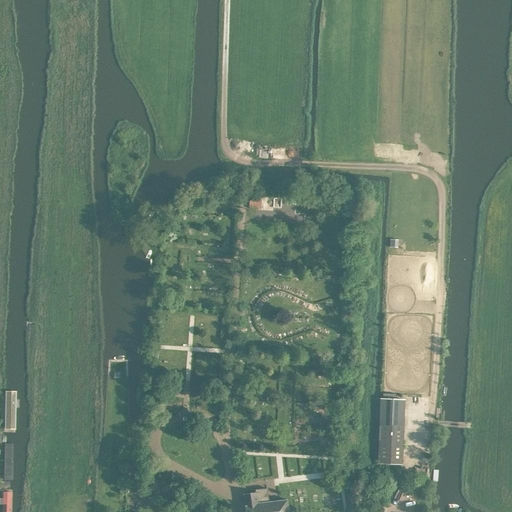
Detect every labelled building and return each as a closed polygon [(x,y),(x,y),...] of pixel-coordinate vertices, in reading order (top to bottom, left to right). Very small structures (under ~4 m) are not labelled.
[(249,200),(248,208),(260,208),(261,200),(249,200)] [(6,393),(5,428),(15,428),(15,393),(6,393)] [(379,426),(377,463),(380,463),(401,464),(403,424),(404,399),(382,398),(380,398),(379,418),(379,426)] [(11,479),(12,443),(5,443),(4,478),(11,479)] [(244,511),(288,511),(287,498),(269,500),(266,487),(254,489),(254,491),(242,493),(244,511)] [(10,511),(10,492),(2,492),(1,511),(10,511)]
